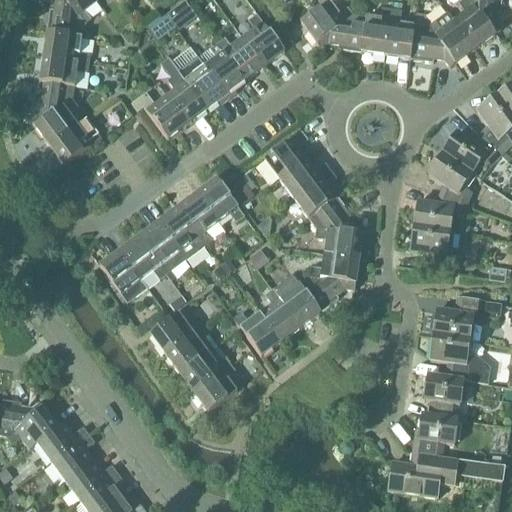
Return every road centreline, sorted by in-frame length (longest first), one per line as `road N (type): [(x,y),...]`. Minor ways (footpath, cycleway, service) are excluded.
road 1 (residential): [(146,194),(295,88),(341,110)]
road 2 (residential): [(194,504),(169,485),(59,338)]
road 3 (residential): [(382,289),(391,201),(384,165)]
road 4 (residential): [(403,359),(365,352),(346,334),(382,289)]
road 5 (residential): [(411,123),(511,57)]
